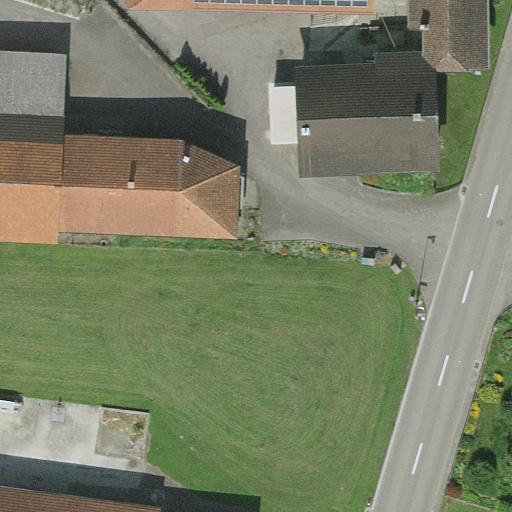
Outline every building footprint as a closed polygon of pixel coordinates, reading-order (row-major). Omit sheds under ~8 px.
[(120,0),(121,14),(361,14),(360,0),(120,0)] [(430,60),(487,59),(485,0),(417,0),(418,22),(429,22),(430,60)] [(0,55),(0,243),(42,246),(43,232),(226,241),(230,168),(173,145),(41,138),(45,58),(0,55)] [(379,83),(278,87),(280,136),(307,135),(308,158),(437,153),(434,65),(430,60),(379,62),(379,83)] [(148,511),(149,511),(0,492),(0,511),(148,511)]
